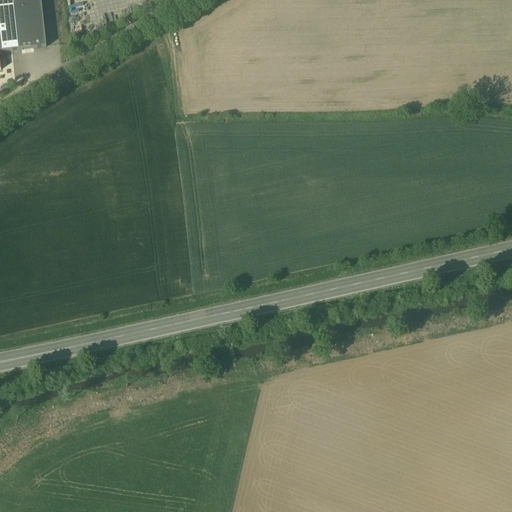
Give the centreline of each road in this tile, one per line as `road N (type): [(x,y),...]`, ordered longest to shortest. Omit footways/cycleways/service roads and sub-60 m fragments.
road 1 (secondary): [(511,248),(0,361)]
road 2 (tertiary): [(0,110),(189,0)]
